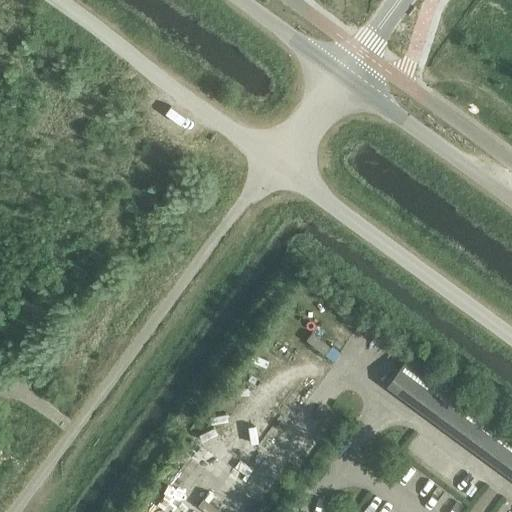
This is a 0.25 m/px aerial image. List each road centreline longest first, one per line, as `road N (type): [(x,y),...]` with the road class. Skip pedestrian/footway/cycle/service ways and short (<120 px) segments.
road 1 (unclassified): [(14,511),(272,163)]
road 2 (tertiary): [(272,163),(511,339)]
road 3 (tertiary): [(49,0),(272,163)]
road 4 (tertiary): [(511,201),(342,76)]
road 5 (tertiary): [(342,76),(238,0)]
